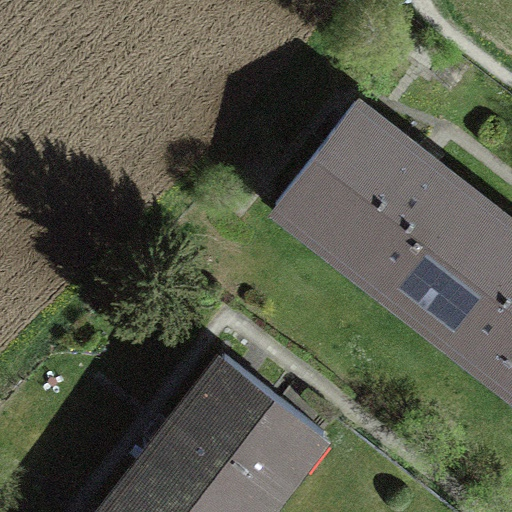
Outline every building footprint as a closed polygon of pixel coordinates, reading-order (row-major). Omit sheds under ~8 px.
[(419,311),(496,212),(424,157),(353,102),(276,201),(419,311)] [(511,224),(496,212),(419,311),(511,382),(511,224)] [(137,464),(198,511),(257,511),(322,429),(224,353),(180,410),(137,464)] [(461,511),(334,414),(322,429),(257,511),(461,511)] [(198,511),(137,464),(99,511),(198,511)]
